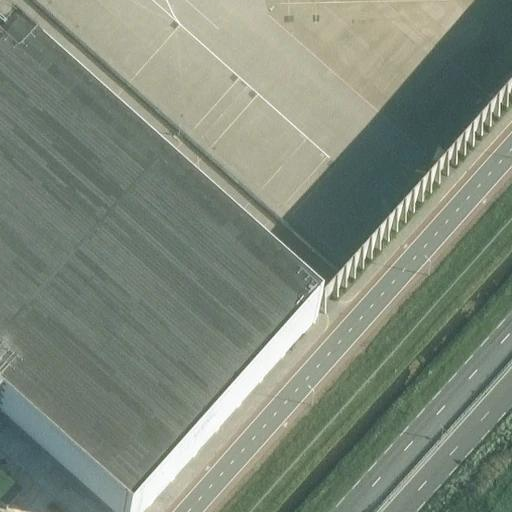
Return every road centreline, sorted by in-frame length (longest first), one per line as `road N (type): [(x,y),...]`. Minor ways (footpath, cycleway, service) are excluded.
road 1 (unclassified): [(187,511),(511,148)]
road 2 (primary): [(511,331),(349,511)]
road 3 (primary): [(400,511),(511,386)]
